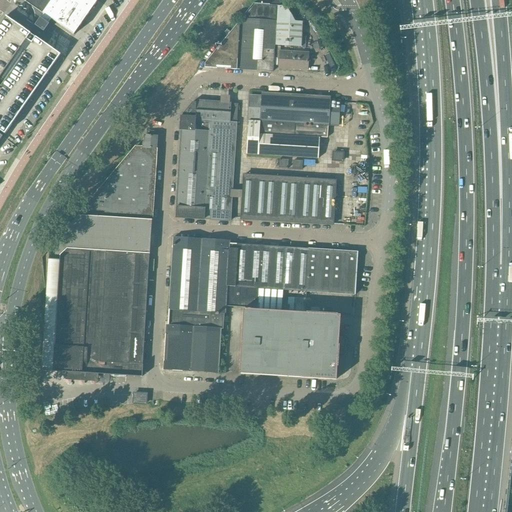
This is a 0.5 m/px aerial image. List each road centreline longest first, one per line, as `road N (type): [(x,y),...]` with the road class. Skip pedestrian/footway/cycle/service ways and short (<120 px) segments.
road 1 (secondary): [(35,511),(5,409),(5,348),(19,275),(56,190),(197,0)]
road 2 (motorway): [(452,0),(466,191),(444,511)]
road 3 (motorway): [(426,0),(433,200),(419,371)]
road 4 (unclassified): [(162,228),(171,115),(203,78),(376,88)]
road 5 (secondary): [(169,0),(61,148),(0,271)]
road 6 (unclassified): [(383,241),(361,383),(351,394),(225,390)]
road 7 (motorway): [(498,270),(476,0)]
road 8 (motorway): [(498,270),(507,136),(497,0)]
road 9 (motorway): [(481,511),(498,270)]
road 10 (unclassified): [(225,390),(153,382),(162,228)]
road 11 (unclassified): [(162,228),(383,241)]
road 12 (motorway): [(419,371),(380,458),(325,511)]
road 13 (unclassified): [(376,88),(388,143),(383,241)]
road 14 (motorway): [(419,371),(403,511)]
